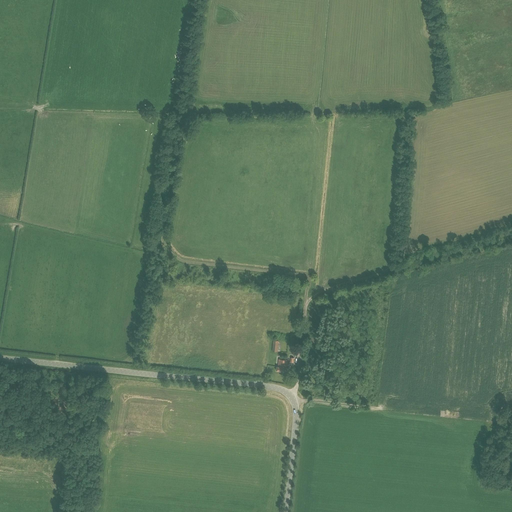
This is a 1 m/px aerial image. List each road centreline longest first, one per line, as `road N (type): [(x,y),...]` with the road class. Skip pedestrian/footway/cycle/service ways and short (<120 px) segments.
road 1 (track): [(425,0),(439,95),(436,110),(402,117),(391,270),(307,297),(291,396)]
road 2 (tertiary): [(286,511),(295,406),(280,389),(0,358)]
